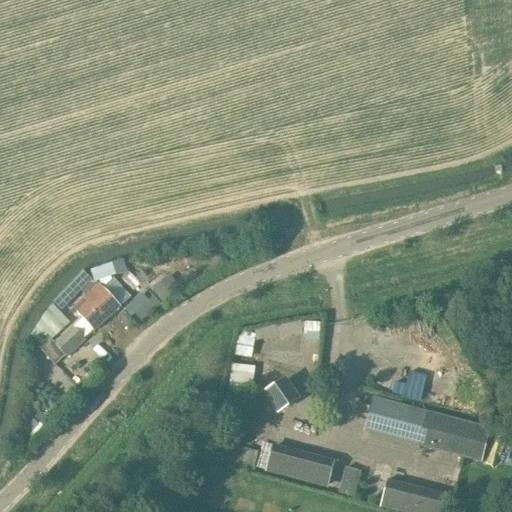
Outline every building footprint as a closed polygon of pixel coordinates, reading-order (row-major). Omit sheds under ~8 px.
[(101,284),(74,308),(96,331),(122,307),(101,284)] [(141,318),(164,305),(155,290),(132,303),(141,318)] [(51,338),(40,348),(56,365),(66,356),(68,358),(88,340),(74,325),(56,343),(51,338)] [(257,356),(258,334),(240,333),(239,355),(257,356)] [(234,362),(233,384),(256,385),(257,363),(234,362)] [(263,393),(277,415),(300,399),(286,378),(263,393)] [(366,431),(418,445),(435,449),(443,417),(374,399),(366,431)] [(491,429),(487,428),(474,425),(466,457),(482,462),(491,429)] [(255,466),(259,450),(228,442),(224,457),(255,466)] [(336,489),(343,467),(277,449),(271,471),(336,489)] [(351,465),(340,490),(354,496),(365,471),(351,465)] [(385,505),(407,511),(443,511),(449,494),(395,476),(385,505)]
